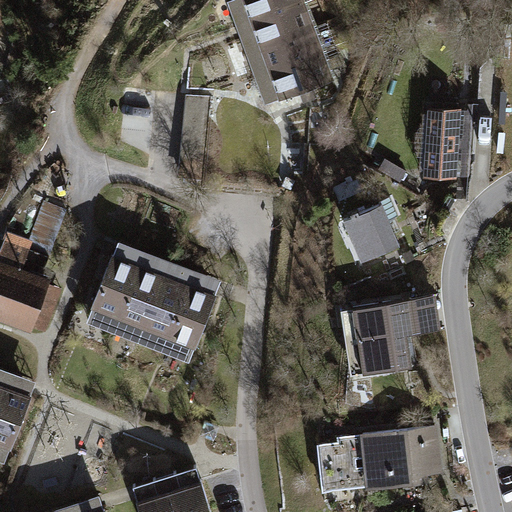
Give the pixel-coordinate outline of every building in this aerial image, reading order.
[(303,0),(226,0),(239,33),(265,102),(299,90),(303,102),(317,97),(313,84),(332,77),(303,0)] [(208,99),(188,97),(179,176),(200,179),(209,100),(208,99)] [(279,106),(208,99),(200,179),(271,186),(279,106)] [(460,108),(426,106),(422,174),(456,176),(461,110),(460,108)] [(472,111),(461,110),(456,176),(467,177),(472,111)] [(384,158),(378,169),(400,181),(406,170),(384,158)] [(52,252),(68,209),(44,200),(28,243),(52,252)] [(381,202),(343,219),(360,260),(399,244),(392,227),(381,202)] [(30,246),(4,237),(0,247),(0,256),(23,265),(30,246)] [(119,238),(114,251),(218,292),(223,278),(119,238)] [(144,263),(114,251),(86,319),(116,331),(144,263)] [(411,251),(402,255),(406,263),(415,260),(411,251)] [(50,277),(0,258),(0,316),(31,328),(50,277)] [(168,272),(144,263),(116,331),(140,340),(168,272)] [(191,281),(168,272),(140,340),(164,349),(191,281)] [(218,292),(191,281),(164,349),(191,360),(218,292)] [(436,294),(410,297),(415,331),(441,327),(436,294)] [(410,297),(340,308),(350,372),(410,363),(406,333),(415,331),(410,297)] [(0,365),(0,381),(32,393),(37,380),(0,365)] [(0,407),(9,384),(0,380),(0,407)] [(32,393),(9,384),(0,407),(0,458),(6,461),(32,393)] [(437,425),(337,435),(337,440),(315,442),(320,492),(425,481),(424,473),(442,471),(437,425)] [(135,485),(139,499),(203,479),(198,465),(135,485)] [(212,511),(203,479),(139,499),(143,511),(212,511)] [(41,511),(97,511),(105,510),(100,494),(41,511)]
